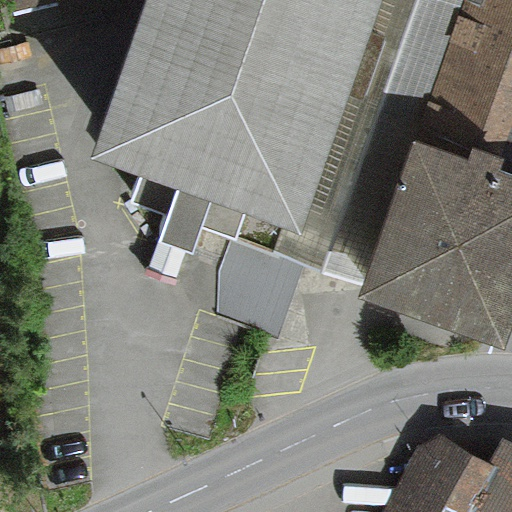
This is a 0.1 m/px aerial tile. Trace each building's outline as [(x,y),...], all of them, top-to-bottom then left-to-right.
[(140,0),(102,107),(157,126),(135,187),(295,244),(382,0),(140,0)] [(382,0),(295,244),(362,270),(455,0),(382,0)] [(511,0),(455,0),(412,129),(511,164),(511,0)] [(362,270),(359,281),(504,332),(511,307),(511,164),(412,129),(362,270)] [(493,448),(436,426),(383,511),(511,511),(511,423),(511,422),(493,448)]
